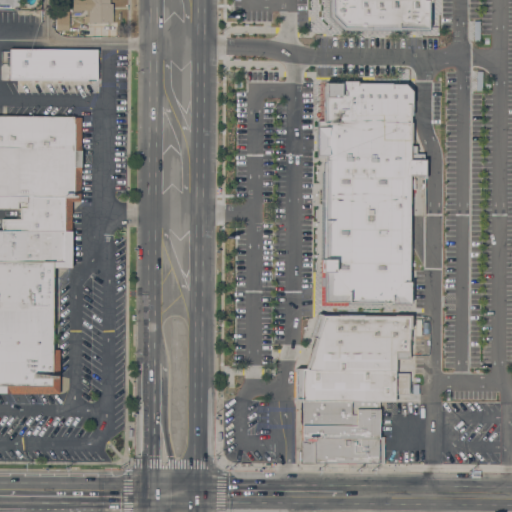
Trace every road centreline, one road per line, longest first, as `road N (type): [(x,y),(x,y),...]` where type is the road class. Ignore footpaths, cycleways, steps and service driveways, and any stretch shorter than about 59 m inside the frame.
road 1 (primary): [(196,493),(197,213)]
road 2 (primary): [(197,213),(199,44)]
road 3 (primary): [(153,44),(152,213)]
road 4 (primary): [(353,494),(511,495)]
road 5 (primary): [(0,491),(150,493)]
road 6 (primary): [(152,213),(151,363)]
road 7 (primary): [(153,78),(180,139),(185,190),(197,213)]
road 8 (primary): [(151,363),(150,493)]
road 9 (primary): [(197,159),(166,86),(165,54),(153,44)]
road 10 (primary): [(197,326),(164,223),(152,213)]
